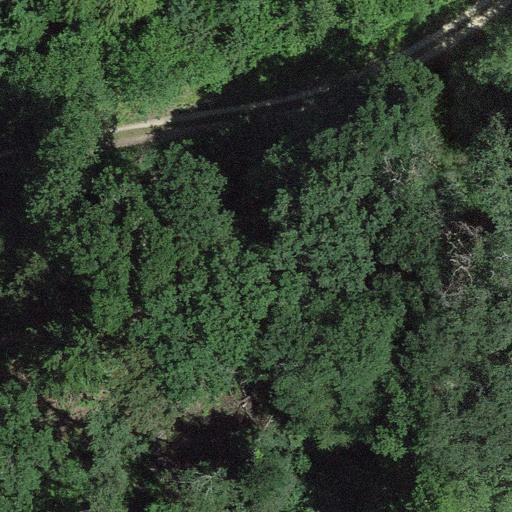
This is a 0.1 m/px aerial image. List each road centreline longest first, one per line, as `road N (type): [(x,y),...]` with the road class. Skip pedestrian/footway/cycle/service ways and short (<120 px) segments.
road 1 (track): [(511,223),(376,241),(320,258),(199,329),(0,342)]
road 2 (track): [(0,161),(316,99),(391,71),(497,0)]
